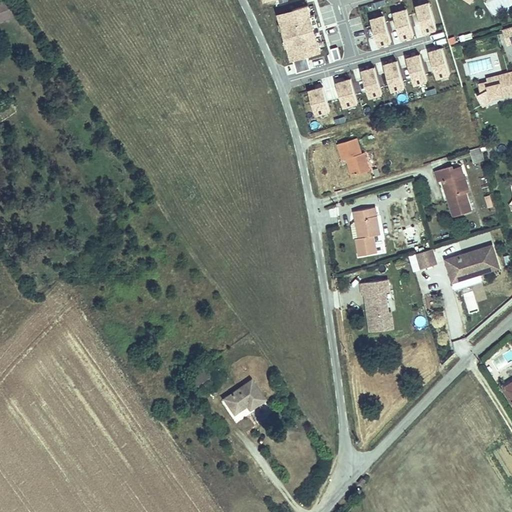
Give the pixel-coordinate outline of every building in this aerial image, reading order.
[(7,0),(0,2),(0,19),(12,16),(7,0)] [(430,3),(417,7),(424,32),(437,28),(430,3)] [(309,7),(279,15),(292,60),(321,52),(309,7)] [(408,9),(394,13),(401,37),(415,34),(408,9)] [(385,16),(372,20),(378,45),(392,41),(385,16)] [(511,26),(502,29),(507,45),(511,43),(511,26)] [(443,48),(430,52),(436,76),(450,73),(443,48)] [(420,55),(407,58),(414,83),(427,79),(420,55)] [(398,62),(385,65),(391,90),(405,86),(398,62)] [(376,68),(362,72),(369,96),(383,93),(376,68)] [(488,82),(479,84),(481,93),(478,95),(483,106),(493,100),(493,98),(503,95),(503,98),(511,95),(511,71),(498,76),(500,84),(489,86),(488,82)] [(488,82),(489,86),(500,84),(498,76),(487,78),(488,82)] [(350,79),(337,83),(344,107),(358,103),(350,79)] [(323,86),(309,90),(317,115),(330,111),(323,86)] [(347,159),(352,176),(370,171),(364,152),(362,153),(357,138),(338,144),(343,160),(347,159)] [(470,150),(473,162),(484,159),(481,147),(470,150)] [(449,200),(454,217),(471,211),(466,193),(469,191),(465,177),(456,180),(453,170),(452,166),(435,171),(439,182),(443,181),(446,180),(452,199),(449,200)] [(462,168),(453,170),(456,180),(465,177),(462,168)] [(446,180),(443,181),(449,200),(452,199),(446,180)] [(490,195),(485,197),(488,208),(493,206),(490,195)] [(354,211),(356,219),(351,225),(354,239),(356,238),(359,256),(377,253),(374,236),(380,234),(375,207),(354,211)] [(414,227),(406,229),(410,244),(419,241),(414,227)] [(406,229),(401,231),(405,245),(410,244),(406,229)] [(440,248),(443,257),(459,252),(456,243),(440,248)] [(492,246),(446,260),(453,282),(474,275),(474,274),(479,272),(479,274),(480,274),(499,268),(492,246)] [(432,249),(418,253),(422,268),(436,263),(432,249)] [(453,282),(454,286),(481,277),(480,274),(479,274),(479,272),(474,274),(474,275),(453,282)] [(366,294),(371,331),(394,328),(391,311),(389,312),(386,291),(389,291),(388,279),(362,283),(363,294),(366,294)] [(204,367),(188,377),(195,389),(212,378),(204,367)] [(268,397),(255,377),(226,396),(237,411),(250,402),(253,407),(268,397)] [(237,421),(249,412),(246,408),(234,417),(237,421)]
